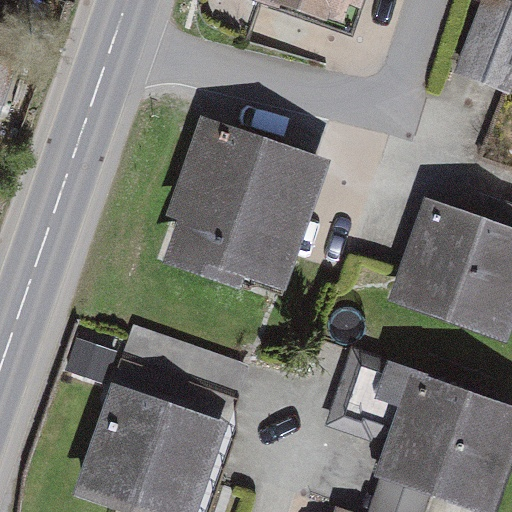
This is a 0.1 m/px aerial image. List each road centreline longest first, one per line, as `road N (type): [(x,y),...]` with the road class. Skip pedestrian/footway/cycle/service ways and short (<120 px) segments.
road 1 (residential): [(113,40),(372,104),(400,89),(430,0)]
road 2 (secondary): [(0,368),(113,40)]
